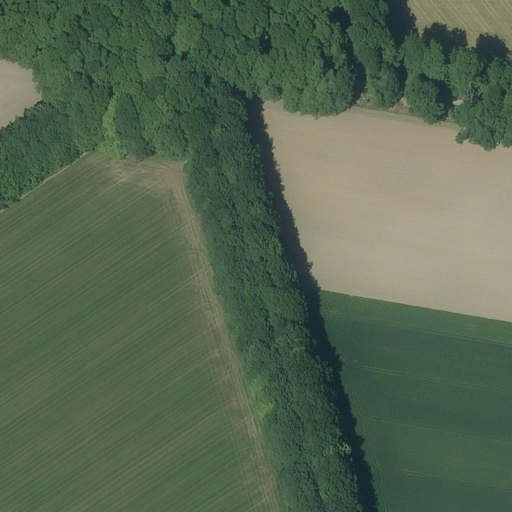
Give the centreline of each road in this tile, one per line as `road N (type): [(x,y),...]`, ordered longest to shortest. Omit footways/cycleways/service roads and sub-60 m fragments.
road 1 (track): [(322,511),(178,54)]
road 2 (track): [(178,54),(511,110)]
road 3 (track): [(178,54),(0,174)]
road 4 (track): [(178,54),(0,23)]
